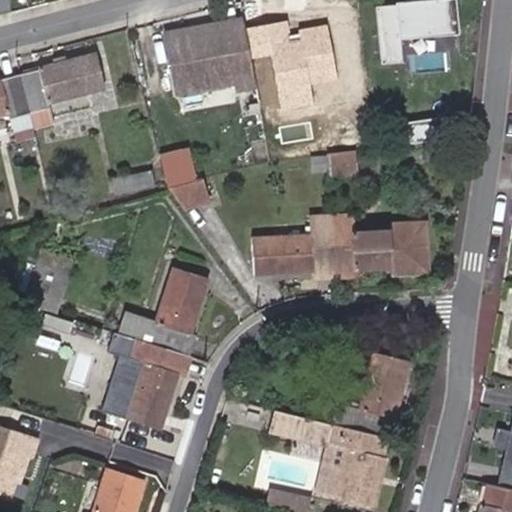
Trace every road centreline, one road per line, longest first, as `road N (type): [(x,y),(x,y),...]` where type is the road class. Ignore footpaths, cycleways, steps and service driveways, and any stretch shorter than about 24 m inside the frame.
road 1 (residential): [(469,305),(302,312),(251,334),(225,363),(175,511)]
road 2 (residential): [(469,305),(505,0)]
road 3 (residential): [(431,511),(469,305)]
road 4 (residential): [(149,0),(0,36)]
